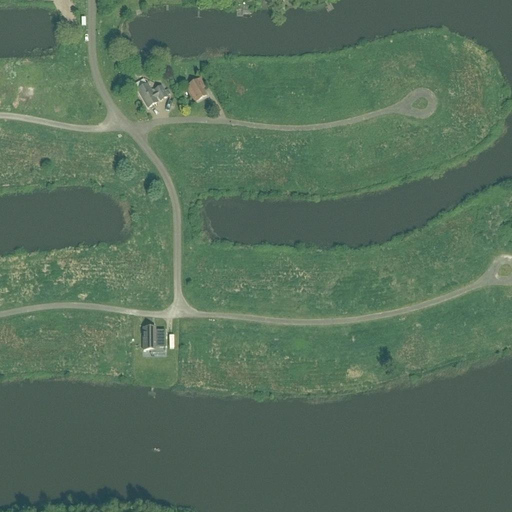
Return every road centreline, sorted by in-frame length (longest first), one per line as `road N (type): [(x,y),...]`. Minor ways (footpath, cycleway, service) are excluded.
road 1 (residential): [(177,314),(333,322),(414,309),(487,281)]
road 2 (residential): [(130,127),(191,119),(310,128),(398,110)]
road 3 (residential): [(177,314),(176,210),(167,179),(130,127)]
road 4 (residential): [(0,315),(57,306),(177,314)]
road 5 (residential): [(130,127),(97,83),(91,0)]
road 6 (residential): [(130,127),(85,130),(0,116)]
